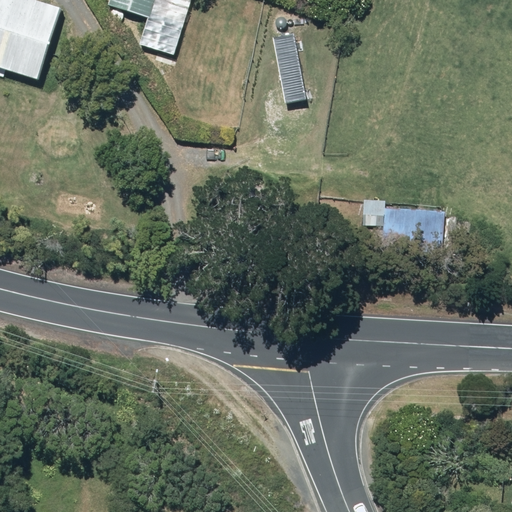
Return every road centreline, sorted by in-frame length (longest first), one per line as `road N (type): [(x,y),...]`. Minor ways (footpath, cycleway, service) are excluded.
road 1 (tertiary): [(0,290),(95,312),(316,337)]
road 2 (tertiary): [(316,337),(511,348)]
road 3 (tertiary): [(316,337),(319,426),(350,511)]
